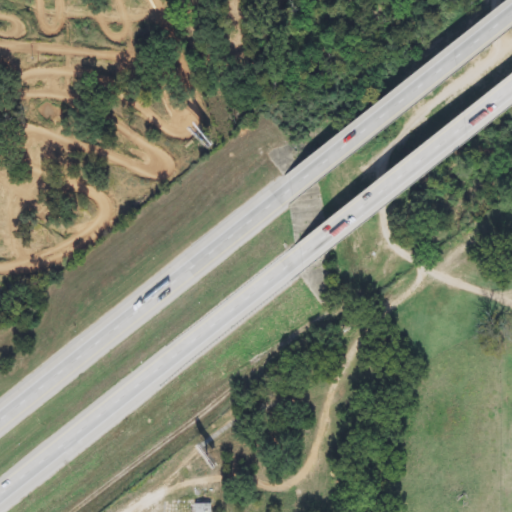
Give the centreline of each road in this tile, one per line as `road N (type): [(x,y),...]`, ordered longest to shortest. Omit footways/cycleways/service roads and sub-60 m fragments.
road 1 (motorway): [(0,494),(511,78)]
road 2 (motorway): [(498,16),(0,420)]
